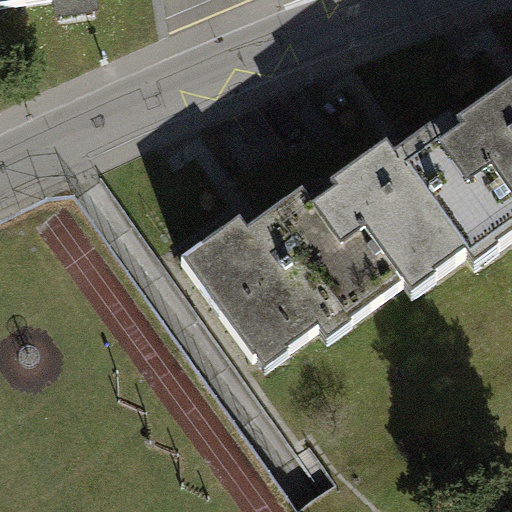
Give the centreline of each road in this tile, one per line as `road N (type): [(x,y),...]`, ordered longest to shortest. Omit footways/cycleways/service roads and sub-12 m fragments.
road 1 (residential): [(0,175),(414,0)]
road 2 (unknown): [(65,146),(313,489)]
